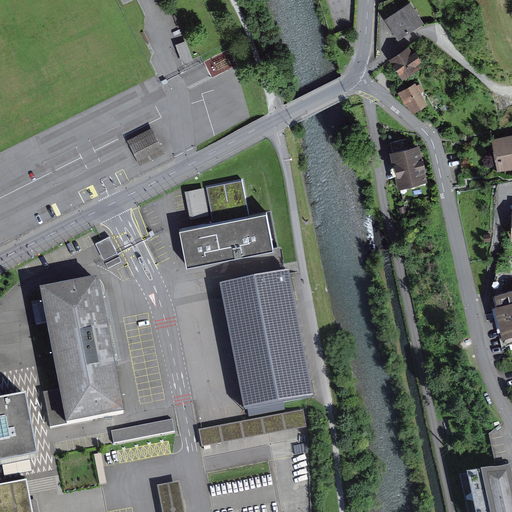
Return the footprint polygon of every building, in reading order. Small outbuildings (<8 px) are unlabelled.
[(385,17),(398,37),(424,21),(410,0),(385,17)] [(413,43),(390,58),(403,78),(426,64),(413,43)] [(196,45),(186,47),(190,68),(201,65),(196,45)] [(416,79),(400,88),(412,109),(429,100),(416,79)] [(152,132),(131,142),(140,162),(161,153),(152,132)] [(511,136),(496,139),(500,167),(511,164),(511,136)] [(416,144),(393,149),(402,190),(426,185),(416,144)] [(180,230),(187,267),(273,250),(266,216),(247,220),(240,183),(208,189),(214,224),(180,230)] [(116,253),(108,238),(96,244),(104,260),(116,253)] [(313,396),(289,271),(220,284),(244,409),(313,396)] [(42,289),(67,421),(121,411),(97,279),(42,289)] [(511,290),(495,295),(508,342),(511,341),(511,290)] [(452,391),(458,410),(472,406),(466,387),(452,391)] [(0,461),(36,454),(24,395),(0,400),(0,461)] [(305,426),(301,410),(200,430),(203,446),(305,426)] [(172,420),(112,431),(114,443),(175,432),(172,420)] [(494,466),(466,471),(472,511),(511,511),(511,491),(507,464),(494,466)] [(0,511),(30,511),(25,481),(0,486),(0,511)] [(183,511),(179,485),(161,488),(164,511),(183,511)]
